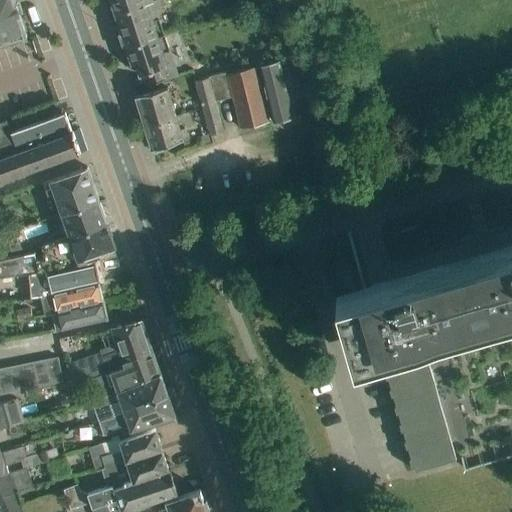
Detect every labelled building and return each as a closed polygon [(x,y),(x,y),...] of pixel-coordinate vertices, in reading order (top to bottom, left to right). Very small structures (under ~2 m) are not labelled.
[(0,0),(0,44),(26,35),(14,0),(0,0)] [(110,0),(114,13),(151,1),(153,0),(110,0)] [(151,1),(114,13),(120,29),(121,32),(119,34),(122,45),(125,46),(126,47),(163,35),(157,17),(155,10),(159,9),(156,0),(152,1),(151,1)] [(160,81),(176,76),(163,35),(126,47),(131,64),(135,63),(139,75),(145,73),(149,85),(160,81)] [(280,60),(258,65),(272,123),(294,117),(286,86),(292,83),(288,66),(282,68),(280,60)] [(0,90),(6,90),(7,98),(44,97),(43,66),(0,66),(0,90)] [(269,121),(256,66),(226,73),(226,72),(194,80),(208,135),(224,131),(216,101),(232,96),(240,128),(269,121)] [(154,90),(135,96),(143,121),(144,126),(152,149),(154,149),(156,156),(167,153),(164,145),(183,139),(184,142),(189,141),(186,129),(180,131),(177,120),(166,86),(154,90)] [(0,181),(79,153),(72,131),(71,131),(64,112),(11,132),(6,119),(0,121),(0,181)] [(99,201),(87,167),(43,183),(47,195),(53,193),(61,214),(99,201)] [(43,256),(36,258),(39,272),(55,269),(86,262),(93,261),(117,256),(114,247),(115,247),(99,201),(61,214),(68,236),(41,246),(42,250),(43,256)] [(511,244),(336,294),(354,358),(380,351),(414,470),(460,457),(464,469),(511,454),(511,244)] [(34,252),(5,258),(7,277),(8,278),(10,278),(12,277),(25,275),(29,297),(53,294),(53,293),(94,284),(99,283),(93,261),(86,262),(55,269),(39,272),(36,258),(34,252)] [(103,302),(99,283),(94,284),(53,293),(53,294),(41,297),(46,314),(52,313),(103,302)] [(52,313),(56,330),(107,319),(103,302),(52,313)] [(30,306),(16,309),(18,319),(32,316),(30,306)] [(101,352),(66,364),(70,376),(87,370),(90,378),(124,367),(122,362),(152,352),(141,320),(110,328),(120,355),(104,360),(101,352)] [(124,367),(90,378),(97,400),(160,374),(152,352),(122,362),(124,367)] [(50,384),(62,382),(57,357),(45,359),(50,384)] [(45,359),(32,362),(37,387),(50,384),(45,359)] [(25,389),(37,387),(32,362),(20,364),(25,389)] [(13,392),(25,389),(20,364),(8,367),(13,392)] [(8,367),(0,368),(0,393),(0,394),(13,392),(8,367)] [(167,395),(160,374),(97,400),(91,402),(98,421),(167,395)] [(167,395),(98,421),(103,436),(121,430),(123,436),(131,433),(175,417),(167,395)] [(16,398),(0,402),(0,427),(22,422),(16,398)] [(99,443),(91,445),(95,458),(98,469),(101,468),(161,449),(155,428),(136,435),(120,440),(118,434),(110,437),(111,440),(99,443)] [(168,471),(168,470),(161,449),(101,468),(107,486),(111,485),(112,488),(125,484),(124,481),(131,479),(132,482),(168,471)] [(3,451),(0,452),(0,475),(25,467),(19,469),(9,472),(3,451)] [(0,492),(1,495),(30,486),(25,467),(0,475),(0,492)] [(131,479),(124,481),(125,484),(112,488),(111,485),(107,486),(86,493),(80,490),(77,484),(64,489),(71,508),(90,501),(94,511),(118,511),(122,511),(174,494),(178,492),(176,488),(177,488),(179,485),(177,478),(173,476),(171,477),(168,471),(132,482),(131,479)] [(30,486),(1,495),(9,511),(17,511),(22,510),(20,504),(21,504),(15,491),(30,486)] [(207,511),(200,489),(181,496),(134,511),(207,511)]
